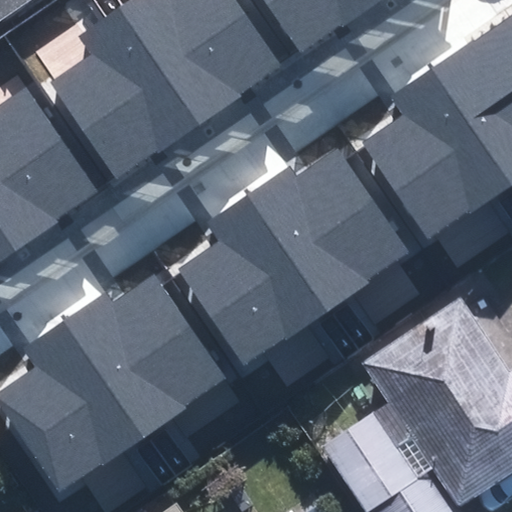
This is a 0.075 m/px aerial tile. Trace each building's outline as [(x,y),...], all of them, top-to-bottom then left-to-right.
[(32,0),(0,0),(0,21),(0,22),(32,0)] [(128,0),(118,7),(199,123),(284,65),(238,0),(128,0)] [(376,0),(269,0),(305,50),(376,0)] [(199,123),(118,7),(80,35),(93,54),(52,82),(119,178),(199,123)] [(511,12),(431,68),(511,183),(511,182),(511,12)] [(511,183),(431,68),(392,95),(405,114),(365,142),(432,238),(511,183)] [(0,230),(14,250),(98,193),(25,88),(0,105),(0,230)] [(290,164),(246,195),(327,312),(411,253),(339,149),(299,177),(290,164)] [(327,312),(246,195),(207,223),(221,242),(180,270),(247,366),(327,312)] [(0,259),(14,250),(0,230),(0,259)] [(106,289),(61,320),(143,436),(227,378),(154,274),(115,301),(106,289)] [(484,511),(476,500),(511,475),(511,353),(470,292),(371,360),(399,402),(333,447),(377,511),(484,511)] [(143,436),(61,320),(23,347),(36,366),(0,391),(0,400),(63,490),(143,436)] [(197,511),(186,496),(164,511),(197,511)]
